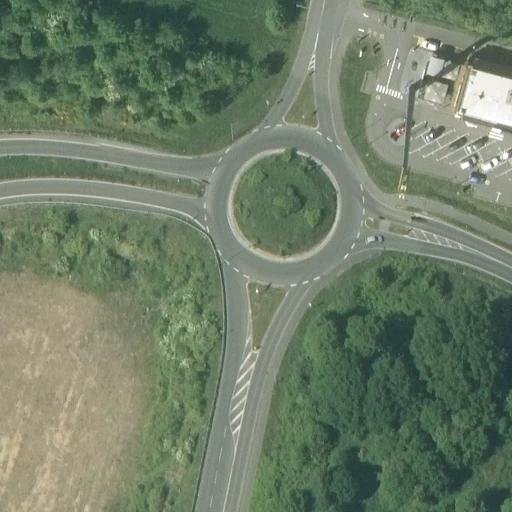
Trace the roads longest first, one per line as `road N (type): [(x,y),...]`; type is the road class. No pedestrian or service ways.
road 1 (secondary): [(272,275),(219,511)]
road 2 (motorway): [(225,166),(0,144)]
road 3 (motorway): [(0,189),(81,186),(213,213)]
road 4 (secondary): [(353,219),(511,269)]
road 5 (unclassified): [(326,0),(299,137)]
